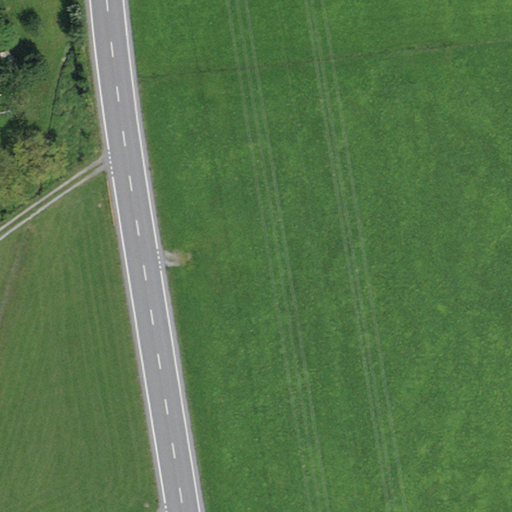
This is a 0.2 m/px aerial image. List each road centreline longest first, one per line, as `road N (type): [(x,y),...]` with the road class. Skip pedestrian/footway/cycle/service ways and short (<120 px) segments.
road 1 (secondary): [(107,0),(182,511)]
road 2 (track): [(0,232),(125,149)]
